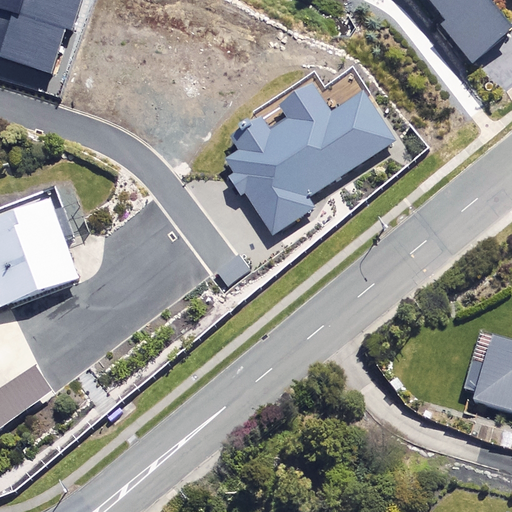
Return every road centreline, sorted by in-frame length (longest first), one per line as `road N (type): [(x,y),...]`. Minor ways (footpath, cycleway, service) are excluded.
road 1 (tertiary): [(100,511),(511,170)]
road 2 (residential): [(214,257),(129,151),(0,104)]
